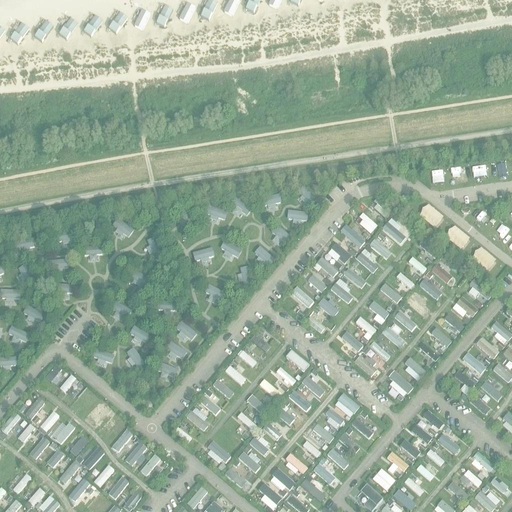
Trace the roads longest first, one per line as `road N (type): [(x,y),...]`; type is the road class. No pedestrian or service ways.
road 1 (track): [(35,387),(161,501)]
road 2 (track): [(198,452),(297,331)]
road 3 (track): [(248,493),(349,375)]
road 4 (track): [(320,351),(404,250)]
road 5 (track): [(371,393),(450,296)]
